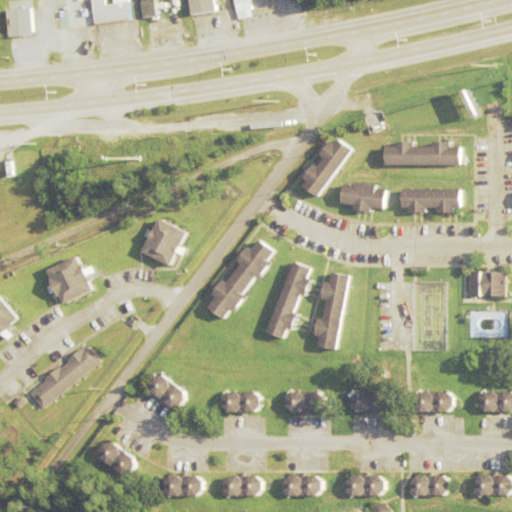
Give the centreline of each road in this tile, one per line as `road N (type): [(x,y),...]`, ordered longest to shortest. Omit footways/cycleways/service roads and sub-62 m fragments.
road 1 (residential): [(371,26),(360,61),(261,201),(21,511)]
road 2 (primary): [(0,110),(234,83),(511,32)]
road 3 (primary): [(497,0),(219,55),(0,81)]
road 4 (residential): [(511,447),(186,443),(151,429),(112,397)]
road 5 (residential): [(298,147),(253,150),(0,263)]
road 6 (residential): [(98,71),(103,100),(121,127),(319,112)]
road 7 (residential): [(183,303),(151,291),(116,298),(0,380)]
road 8 (residential): [(511,252),(370,247)]
